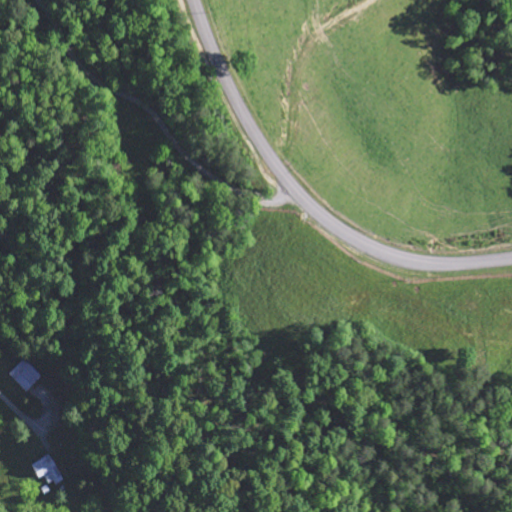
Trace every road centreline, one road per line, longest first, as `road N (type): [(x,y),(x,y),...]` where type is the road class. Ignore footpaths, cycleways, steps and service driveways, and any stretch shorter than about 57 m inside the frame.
road 1 (residential): [(184,0),(230,107),(309,212),(403,257),(511,257)]
road 2 (residential): [(123,511),(67,430),(67,371),(99,285),(270,166)]
